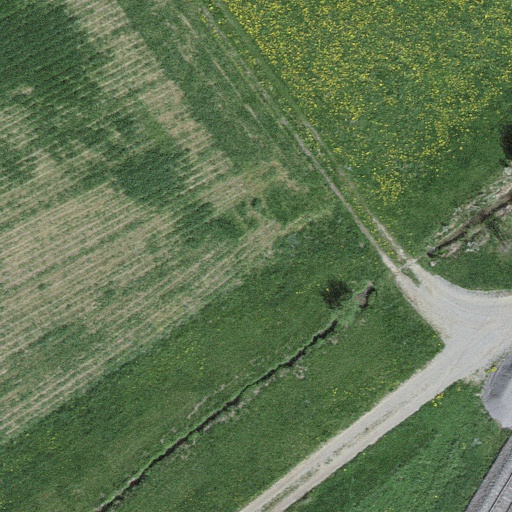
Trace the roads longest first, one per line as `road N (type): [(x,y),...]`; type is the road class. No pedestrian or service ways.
road 1 (track): [(511,331),(411,280),(361,228),(202,0)]
road 2 (track): [(511,332),(270,511)]
